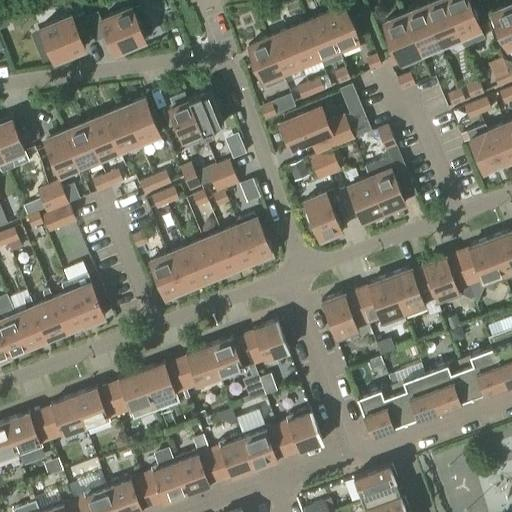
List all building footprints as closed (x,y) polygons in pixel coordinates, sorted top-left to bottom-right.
[(427,4),(423,5),(439,45),(459,37),(444,0),(430,0),(426,2),(427,4)] [(468,0),(444,0),(459,37),(460,36),(464,46),(484,38),(475,18),(477,17),(473,7),(471,8),(468,0)] [(494,18),(490,20),(494,32),(498,30),(506,48),(511,45),(511,4),(511,3),(507,5),(508,7),(504,9),(503,6),(491,12),(494,18)] [(85,15),(93,36),(94,39),(106,34),(113,51),(144,38),(138,22),(145,19),(139,5),(132,8),(131,5),(100,18),(97,10),(85,15)] [(343,5),(323,13),(338,48),(357,40),(343,5)] [(407,12),(403,13),(419,53),(439,45),(423,5),(416,8),(415,6),(406,10),(407,12)] [(71,13),(39,26),(53,59),(84,47),(82,41),(93,36),(85,15),(84,12),(72,17),(71,13)] [(323,13),(304,21),(319,56),(329,52),(333,60),(341,57),(338,48),(323,13)] [(403,13),(382,22),(390,41),(389,42),(393,52),(394,51),(399,62),(419,53),(403,13)] [(304,21),(285,29),(300,64),(319,56),(304,21)] [(285,29),(267,37),(281,72),(300,64),(285,29)] [(267,37),(247,45),(262,80),(281,72),(267,37)] [(376,53),(365,57),(370,69),(381,64),(376,53)] [(501,56),(487,61),(497,85),(510,80),(506,68),(501,56)] [(345,66),(334,70),(338,82),(349,77),(345,66)] [(407,72),(396,77),(401,88),(412,83),(407,72)] [(318,77),(307,81),(312,92),(323,88),(318,77)] [(478,80),(465,85),(470,96),(483,91),(478,80)] [(307,81),(296,86),(301,97),(312,92),(307,81)] [(511,91),(510,86),(499,91),(503,102),(511,98),(511,91)] [(460,87),(447,93),(451,104),(464,98),(460,87)] [(209,88),(188,97),(206,140),(211,138),(209,128),(223,123),(209,88)] [(173,105),(168,108),(183,145),(197,139),(198,143),(206,140),(188,97),(185,98),(183,92),(170,98),(173,105)] [(486,96),(474,101),(479,112),(490,108),(486,96)] [(159,133),(144,97),(123,105),(138,142),(159,133)] [(270,100),(259,105),(264,117),(275,113),(270,100)] [(474,101),(463,105),(468,117),(479,112),(474,101)] [(320,104),(279,121),(290,148),(311,139),(316,151),(352,136),(343,114),(326,120),(320,104)] [(138,142),(123,105),(103,113),(118,150),(138,142)] [(118,150),(103,113),(83,121),(98,158),(118,150)] [(5,118),(0,119),(0,151),(7,168),(12,165),(10,155),(24,150),(11,118),(6,120),(5,118)] [(98,158),(83,121),(63,130),(78,166),(98,158)] [(407,172),(387,123),(376,128),(385,150),(382,151),(384,156),(364,165),(368,176),(384,214),(396,209),(395,206),(404,202),(394,178),(407,172)] [(483,123),(465,130),(468,138),(481,169),(483,174),(494,170),(492,165),(500,162),(486,130),(483,123)] [(486,130),(500,162),(501,167),(511,163),(510,158),(511,157),(511,142),(504,123),(486,130)] [(51,138),(44,141),(58,175),(78,166),(63,130),(53,134),(49,136),(50,137),(51,138)] [(330,147),(319,151),(329,174),(340,169),(330,147)] [(319,151),(308,156),(317,178),(329,174),(319,151)] [(229,158),(206,168),(211,179),(233,170),(229,158)] [(191,161),(179,166),(188,188),(200,183),(191,161)] [(117,167),(104,173),(109,184),(122,179),(117,167)] [(165,170),(152,175),(157,186),(170,181),(165,170)] [(233,170),(211,179),(215,190),(238,181),(233,170)] [(104,173),(91,178),(96,190),(109,184),(104,173)] [(152,175),(139,180),(144,192),(157,186),(152,175)] [(368,176),(346,185),(351,196),(350,197),(352,203),(354,202),(361,220),(371,216),(372,219),(384,214),(368,176)] [(59,179),(47,184),(57,206),(68,202),(59,179)] [(47,184),(36,188),(45,211),(57,206),(47,184)] [(173,186),(162,190),(167,201),(178,197),(173,186)] [(203,188),(192,193),(196,204),(207,200),(203,188)] [(224,188),(212,193),(217,204),(228,200),(224,188)] [(162,190),(151,195),(156,206),(167,201),(162,190)] [(325,191),(302,200),(307,212),(305,213),(311,228),(314,227),(318,238),(322,237),(324,241),(339,235),(337,231),(341,229),(325,191)] [(69,203),(43,214),(49,229),(75,218),(69,203)] [(38,210),(26,215),(31,226),(42,221),(38,210)] [(253,212),(236,220),(237,223),(252,259),(256,258),(258,263),(274,257),(271,252),(269,247),(256,215),(255,216),(253,212)] [(237,223),(220,231),(235,267),(252,259),(237,223)] [(13,226),(2,231),(7,242),(10,250),(21,246),(13,226)] [(508,229),(489,236),(503,275),(511,271),(511,228),(508,230),(508,229)] [(143,230),(131,234),(136,246),(147,241),(143,230)] [(220,231),(202,238),(217,274),(235,267),(220,231)] [(457,248),(456,249),(468,283),(479,279),(481,283),(503,275),(489,236),(469,244),(470,244),(457,249),(457,248)] [(202,238),(184,245),(199,282),(217,274),(202,238)] [(184,245),(166,253),(182,289),(199,282),(184,245)] [(441,254),(422,261),(435,296),(436,299),(459,291),(457,288),(468,283),(456,249),(454,249),(454,250),(442,255),(441,254)] [(166,253),(149,260),(164,296),(182,289),(166,253)] [(407,267),(388,274),(402,312),(425,303),(424,300),(435,296),(422,261),(421,262),(421,263),(407,268),(407,267)] [(86,271),(67,279),(85,323),(104,315),(86,271)] [(356,286),(355,286),(367,321),(379,317),(380,320),(402,312),(388,274),(368,281),(369,282),(356,287),(356,286)] [(63,292),(52,297),(65,329),(83,322),(84,324),(85,323),(67,279),(61,282),(63,292)] [(511,281),(511,279),(495,284),(498,294),(511,289),(511,281)] [(340,292),(320,299),(320,301),(321,301),(334,336),(334,337),(358,329),(356,325),(367,321),(355,286),(353,287),(353,288),(341,292),(340,292)] [(45,300),(33,305),(46,337),(65,329),(52,297),(48,287),(42,289),(45,300)] [(26,308),(14,312),(27,345),(46,337),(33,305),(29,295),(23,297),(26,308)] [(0,313),(0,331),(9,352),(27,345),(14,312),(2,317),(0,313)] [(252,329),(242,332),(253,362),(264,359),(265,362),(289,353),(276,318),(252,327),(252,329)] [(459,326),(448,330),(452,341),(459,339),(462,332),(459,326)] [(511,326),(487,336),(491,346),(505,384),(511,380),(511,326)] [(0,331),(0,358),(10,354),(9,352),(0,331)] [(231,335),(208,344),(221,379),(244,370),(243,366),(253,362),(242,332),(232,336),(231,335)] [(185,354),(175,357),(186,387),(196,384),(197,387),(221,379),(208,344),(184,352),(185,354)] [(491,346),(457,358),(471,396),(473,396),(472,395),(485,390),(485,391),(505,384),(491,346)] [(164,360),(141,369),(156,409),(179,401),(175,391),(186,387),(175,357),(164,361),(164,360)] [(431,368),(424,370),(438,408),(457,401),(457,400),(470,396),(470,397),(471,396),(457,358),(431,368)] [(117,379),(107,382),(118,412),(129,409),(132,418),(156,409),(141,369),(117,377),(117,379)] [(394,371),(387,374),(390,383),(405,421),(406,420),(418,415),(418,416),(438,408),(424,370),(397,380),(394,371)] [(96,385),(73,394),(86,429),(109,420),(107,416),(118,412),(107,382),(96,386),(96,385)] [(390,383),(356,396),(357,399),(370,432),(369,432),(370,434),(390,426),(390,425),(403,421),(405,421),(390,383)] [(50,404),(40,408),(51,437),(61,434),(62,437),(86,429),(73,394),(49,403),(50,404)] [(286,419),(276,423),(287,452),(297,449),(298,450),(322,441),(309,406),(285,415),(286,419)] [(28,410),(5,419),(18,454),(41,445),(40,441),(51,437),(40,408),(29,412),(28,410)] [(259,409),(235,417),(236,421),(241,432),(254,466),(277,457),(276,456),(287,452),(276,423),(265,427),(259,409)] [(0,460),(18,454),(5,419),(0,420),(0,460)] [(119,434),(116,442),(118,448),(130,444),(125,432),(119,434)] [(219,444),(208,448),(219,477),(230,474),(230,475),(254,466),(241,432),(217,440),(219,444)] [(196,448),(173,457),(186,491),(209,483),(209,481),(219,477),(208,448),(198,452),(196,448)] [(151,470),(141,473),(152,503),(162,499),(163,500),(186,491),(173,457),(150,466),(151,470)] [(388,462),(352,476),(361,499),(396,486),(393,479),(394,478),(393,476),(396,475),(392,463),(389,464),(388,462)] [(129,474),(106,482),(117,511),(130,511),(142,508),(141,507),(152,503),(141,473),(130,477),(129,474)] [(84,495),(74,499),(78,511),(117,511),(106,482),(82,491),(84,495)] [(396,486),(361,499),(365,511),(395,511),(408,508),(404,496),(401,497),(400,492),(398,493),(396,486)] [(13,511),(40,511),(39,508),(35,499),(12,508),(13,511)] [(61,499),(39,508),(40,511),(78,511),(74,499),(63,503),(61,499)] [(324,499),(300,508),(301,511),(325,511),(328,511),(324,499)]
